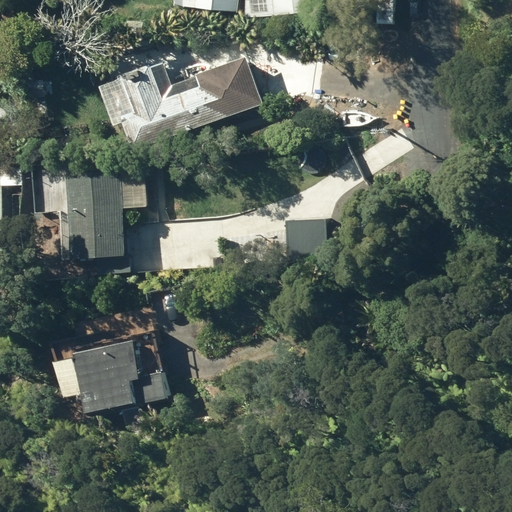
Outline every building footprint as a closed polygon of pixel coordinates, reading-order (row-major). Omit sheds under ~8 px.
[(183,0),(183,5),(239,10),(239,0),(183,0)] [(252,0),(255,15),(318,9),(316,0),(252,0)] [(134,150),(234,114),(221,79),(164,100),(152,64),(121,75),(121,77),(99,85),(114,125),(124,121),(134,150)] [(0,129),(12,114),(0,104),(0,91),(1,90),(0,88),(0,129)] [(127,255),(121,170),(63,174),(69,259),(127,255)] [(336,254),(337,223),(319,223),(319,231),(298,231),(297,263),(319,264),(318,254),(336,254)] [(268,247),(289,250),(290,242),(269,239),(268,247)] [(157,339),(153,322),(99,334),(97,331),(51,341),(64,398),(82,394),(87,414),(122,407),(128,429),(145,425),(140,404),(184,395),(171,336),(157,339)]
